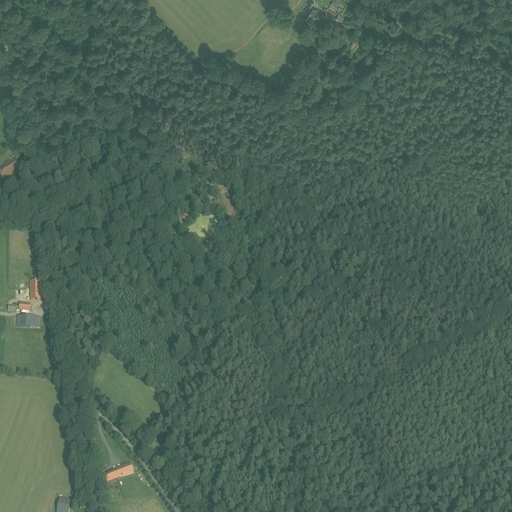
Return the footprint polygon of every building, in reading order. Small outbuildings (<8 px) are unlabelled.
[(310,23),(318,11),(311,7),(314,3),(310,0),(307,4),(308,5),(300,16),(310,23)] [(330,22),(335,14),(327,9),(322,17),(330,22)] [(339,14),(336,19),(335,20),(342,25),(344,23),(346,19),(339,14)] [(15,128),(9,130),(12,141),(18,139),(15,128)] [(12,175),(22,169),(16,158),(0,167),(0,174),(4,180),(12,176),(12,175)] [(31,300),(42,300),(42,281),(30,281),(31,300)] [(20,302),(19,310),(30,311),(31,303),(20,302)] [(39,328),(40,317),(18,316),(17,327),(39,328)] [(105,476),(108,482),(119,478),(119,476),(134,471),(131,464),(119,468),(120,470),(117,471),(117,472),(105,476)] [(68,511),(70,504),(59,502),(57,511),(68,511)]
